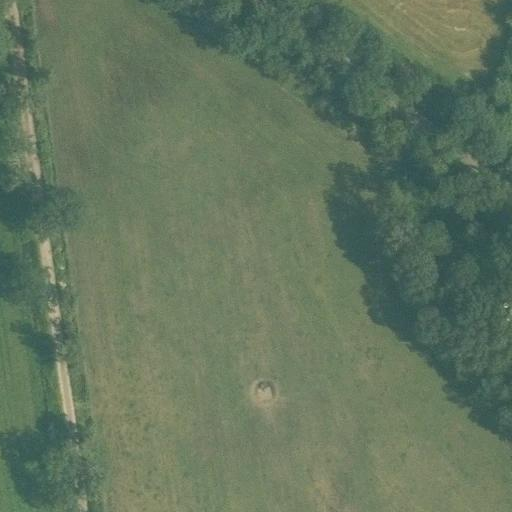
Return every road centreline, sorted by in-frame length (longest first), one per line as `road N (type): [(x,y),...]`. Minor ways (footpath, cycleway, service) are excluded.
road 1 (track): [(86,511),(6,0)]
road 2 (unclassified): [(511,190),(261,0)]
